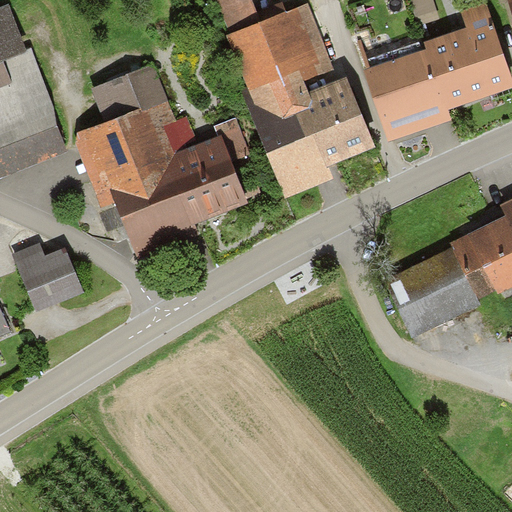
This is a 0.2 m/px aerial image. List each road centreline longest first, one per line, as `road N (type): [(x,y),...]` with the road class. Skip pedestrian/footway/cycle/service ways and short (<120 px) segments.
road 1 (tertiary): [(511,135),(325,225),(162,318)]
road 2 (residential): [(0,203),(123,267),(162,318)]
road 3 (tertiary): [(162,318),(0,418)]
